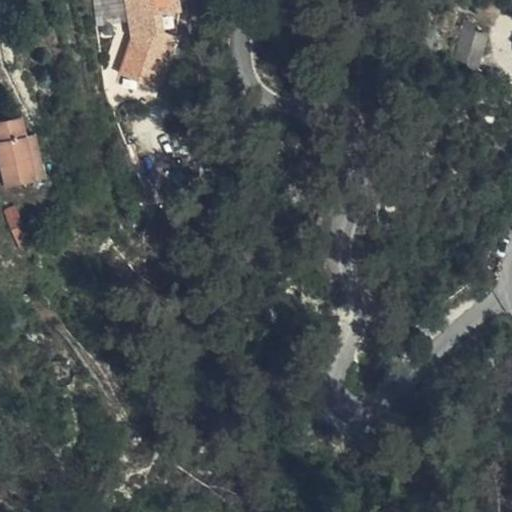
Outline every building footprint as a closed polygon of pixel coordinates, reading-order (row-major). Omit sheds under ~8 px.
[(150,86),(163,81),(176,32),(166,29),(162,12),(177,9),(174,0),(127,0),(133,40),(122,79),(150,86)] [(436,25),(418,23),(415,57),(432,59),(436,25)] [(482,44),(463,43),(460,72),(480,73),(482,44)] [(160,90),(163,81),(150,86),(160,90)] [(0,161),(6,185),(35,177),(24,135),(20,117),(0,122),(0,161)] [(24,135),(35,177),(44,174),(33,133),(24,135)]
